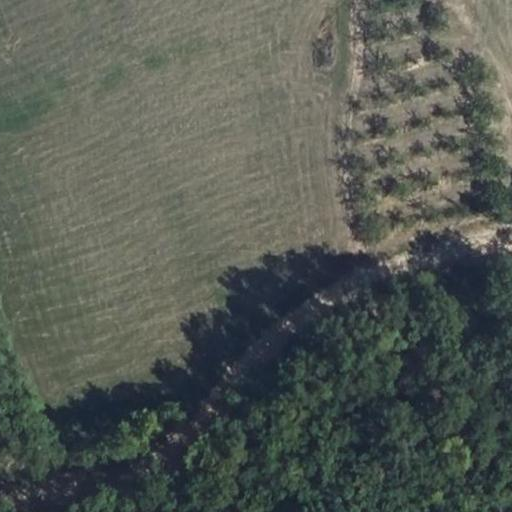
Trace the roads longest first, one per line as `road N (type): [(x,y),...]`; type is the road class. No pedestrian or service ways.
road 1 (track): [(0,495),(110,475),(166,450),(248,361),(368,277),(511,239)]
road 2 (track): [(361,0),(346,157),(368,277)]
